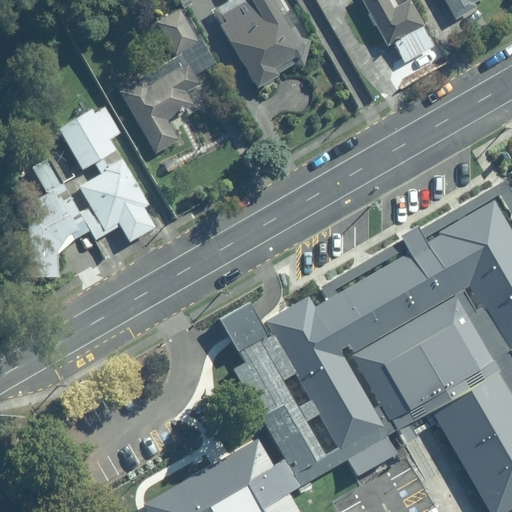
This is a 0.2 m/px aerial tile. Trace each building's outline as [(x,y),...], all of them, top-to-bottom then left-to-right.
[(253,0),(254,1),(227,16),(232,23),(227,26),(260,84),(296,63),(305,65),(311,40),(302,38),(278,0),(253,0)] [(360,0),(385,46),(392,43),(422,26),(409,0),(391,9),(387,0),(360,0)] [(446,0),(457,18),(477,7),(474,2),(477,0),(446,0)] [(179,9),(157,22),(176,54),(198,41),(179,9)] [(432,47),(422,26),(392,43),(404,64),(432,47)] [(120,92),(156,154),(178,141),(166,119),(192,104),(184,91),(198,84),(188,65),(150,87),(144,78),(120,92)] [(59,129),(83,169),(115,150),(92,110),(59,129)] [(119,222),(130,242),(156,227),(144,207),(148,204),(122,159),(105,169),(106,171),(81,186),(106,229),(119,222)] [(511,213),(495,184),(424,224),(419,216),(403,225),(411,238),(296,302),(292,294),(260,312),(250,295),(203,321),(215,342),(205,348),(225,383),(205,394),(227,433),(251,420),(269,452),(256,460),(248,446),(235,454),(226,459),(220,449),(130,499),(137,511),(289,511),(275,487),(332,455),(341,471),(389,444),(430,421),(481,511),(488,511),(511,498),(511,213)] [(29,276),(57,275),(56,252),(67,234),(77,229),(62,197),(28,213),(29,276)]
